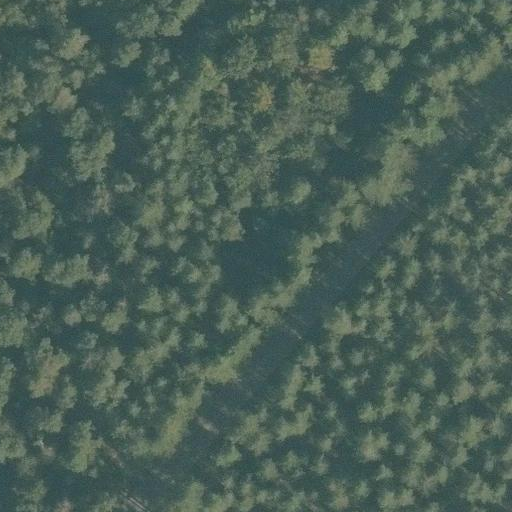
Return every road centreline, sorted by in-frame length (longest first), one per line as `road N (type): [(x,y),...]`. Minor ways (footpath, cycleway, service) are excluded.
road 1 (unclassified): [(152,511),(511,76)]
road 2 (track): [(166,495),(0,362)]
